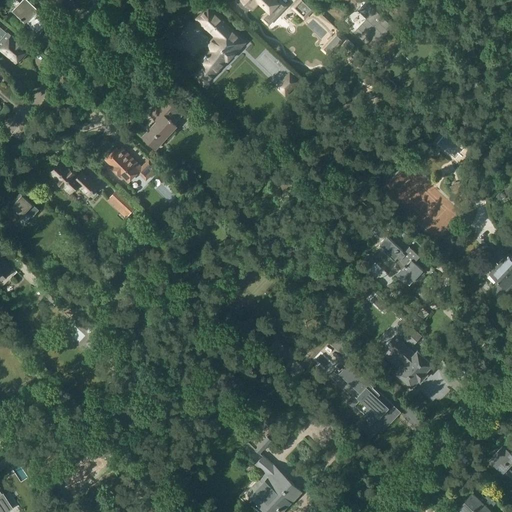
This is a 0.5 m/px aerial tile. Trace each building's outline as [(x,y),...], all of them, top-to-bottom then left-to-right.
[(22,0),(17,5),(12,11),(18,17),(37,35),(38,35),(38,36),(39,35),(48,25),(48,24),(48,23),(37,14),(39,12),(39,11),(27,0),(22,0)] [(238,0),(237,1),(247,11),(250,8),(253,11),(260,4),(270,14),(281,3),(277,0),(238,0)] [(305,0),(296,0),(289,7),(304,20),(314,8),(305,0)] [(366,18),(353,31),(372,49),(376,45),(393,26),(371,5),(367,1),(358,10),(366,18)] [(212,48),(212,49),(213,49),(201,61),(206,66),(199,73),(207,81),(224,63),(221,60),(241,39),(218,17),(218,16),(209,7),(198,19),(207,28),(210,25),(219,34),(212,42),(211,43),(211,44),(211,45),(211,46),(211,47),(212,48)] [(0,47),(0,48),(16,61),(17,61),(18,62),(27,51),(25,50),(26,49),(11,36),(0,26),(0,47)] [(284,80),(286,81),(280,88),(286,94),(298,81),(290,73),(284,80)] [(199,103),(177,83),(173,88),(195,108),(199,103)] [(149,113),(157,120),(143,136),(156,148),(177,126),(175,124),(183,115),(179,111),(163,97),(149,113)] [(111,165),(122,176),(123,175),(130,180),(139,170),(148,178),(158,167),(150,159),(143,166),(128,153),(125,153),(124,155),(117,148),(106,159),(112,164),(111,165)] [(65,188),(70,193),(77,185),(89,197),(100,185),(83,170),(81,172),(77,168),(76,170),(72,166),(70,168),(62,160),(50,173),(56,178),(54,181),(55,185),(59,189),(63,189),(65,188)] [(452,183),(454,194),(467,191),(469,199),(481,197),(478,183),(464,186),(463,182),(460,183),(460,181),(452,183)] [(107,200),(115,208),(119,204),(130,214),(136,208),(117,190),(107,200)] [(23,194),(12,205),(5,212),(16,222),(26,211),(32,217),(39,209),(23,194)] [(404,229),(395,221),(390,226),(398,235),(404,229)] [(232,239),(226,238),(223,249),(234,252),(236,242),(232,242),(232,239)] [(415,278),(424,270),(415,261),(420,256),(410,246),(404,252),(390,238),(382,246),(395,259),(398,256),(399,257),(399,258),(405,264),(397,273),(407,282),(413,276),(415,278)] [(498,280),(500,281),(492,290),(500,297),(511,284),(511,256),(496,242),(491,248),(503,259),(499,264),(493,258),(486,267),(499,279),(498,280)] [(0,287),(0,288),(16,271),(13,268),(0,255),(0,287)] [(38,289),(55,305),(55,304),(63,312),(70,305),(46,282),(38,289)] [(404,337),(413,328),(403,319),(395,328),(404,337)] [(267,349),(295,380),(306,369),(278,339),(267,349)] [(401,341),(392,350),(406,363),(397,372),(412,386),(419,379),(420,380),(427,373),(426,372),(432,364),(417,350),(415,353),(401,341)] [(360,400),(371,409),(358,423),(371,435),(385,420),(388,423),(396,415),(388,406),(391,403),(373,386),(374,386),(349,362),(343,368),(342,367),(332,378),(351,396),(347,401),(353,407),(360,400)] [(260,454),(271,442),(266,438),(255,449),(260,454)] [(511,452),(504,445),(490,460),(503,473),(511,463),(511,452)] [(255,464),(264,473),(247,492),(268,511),(281,511),(301,491),(263,455),(255,464)] [(0,511),(7,511),(12,509),(0,489),(0,511)] [(479,499),(473,493),(459,507),(464,511),(493,511),(488,507),(493,503),(488,499),(484,503),(483,502),(486,499),(482,496),(479,499)]
